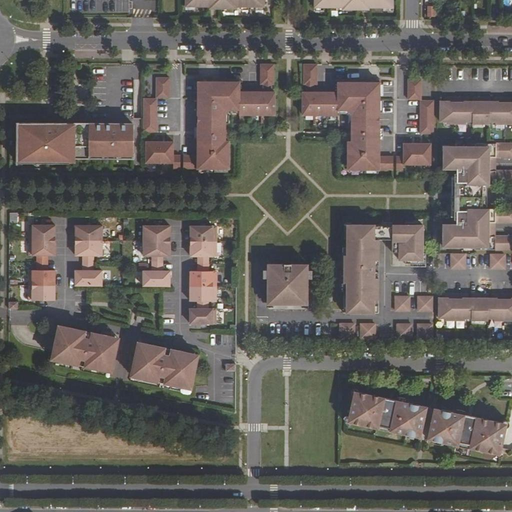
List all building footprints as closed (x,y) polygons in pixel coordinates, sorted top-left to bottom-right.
[(190,4),(190,6),(209,7),(209,9),(235,9),(235,7),(264,8),(263,0),(184,0),(185,4),(190,4)] [(314,0),(314,8),(343,8),(343,10),(369,10),(369,8),(389,8),(389,5),(393,5),(393,0),(314,0)] [(425,16),(435,16),(435,5),(426,5),(425,16)] [(260,64),(260,84),(274,84),(274,64),(260,64)] [(304,64),(304,85),(317,85),(317,64),(304,64)] [(156,77),(156,97),(169,98),(169,78),(156,77)] [(274,115),(275,92),(273,92),(239,92),(239,81),(212,82),(212,78),(197,78),(197,155),(173,155),(173,141),(145,142),(145,162),(173,163),(173,168),(228,168),(229,141),(225,141),(225,114),(230,110),(240,110),(240,115),(273,115),(274,115)] [(403,164),(431,164),(431,143),(403,143),(403,156),(379,156),(380,79),(365,79),(365,83),(359,83),(338,82),(338,93),(304,92),(302,92),(302,115),(303,115),(337,115),(337,110),(346,110),(352,114),(351,142),(348,142),(348,169),(379,169),(403,169),(403,164)] [(408,79),(408,99),(421,99),(421,79),(408,79)] [(143,131),(157,131),(157,99),(144,98),(143,131)] [(449,101),(440,101),(440,122),(447,122),(447,124),(456,124),(466,124),(466,122),(472,122),(472,124),(489,124),(489,122),(496,122),(496,124),(511,124),(511,98),(498,98),(498,102),(480,101),(480,98),(472,98),(472,102),(464,101),(464,98),(449,98),(449,101)] [(420,133),(433,133),(433,100),(420,100),(420,133)] [(124,158),(124,155),(132,155),(132,154),(133,154),(133,124),(112,124),(112,123),(18,122),(18,137),(17,137),(17,163),(69,163),(69,158),(124,158)] [(475,158),(511,157),(511,144),(475,144),(475,147),(475,155),(475,158)] [(456,189),(456,192),(471,192),(471,190),(481,190),(481,184),(475,184),(475,181),(475,171),(475,169),(471,168),(471,162),(475,162),(475,158),(475,155),(475,147),(448,147),(448,152),(443,152),(443,169),(456,169),(456,177),(451,177),(451,188),(456,189)] [(475,184),(511,184),(511,170),(475,171),(475,181),(475,184)] [(456,201),(471,201),(471,192),(456,192),(456,201)] [(456,224),(443,224),(443,242),(448,242),(448,247),(474,247),(474,236),(474,231),(471,231),(472,225),(474,225),(474,223),(474,220),(474,209),(481,210),(481,204),(471,203),(471,201),(456,201),(456,205),(451,205),(451,216),(456,216),(456,224)] [(474,223),(511,223),(511,209),(481,210),(474,209),(474,220),(474,223)] [(29,240),(55,240),(55,225),(48,225),(36,225),(29,225),(29,240)] [(101,226),(94,226),(82,225),(75,226),(75,240),(101,241),(101,226)] [(344,313),(379,313),(379,239),(379,225),(347,225),(347,248),(347,255),(344,255),(344,313)] [(379,239),(392,239),(392,225),(379,225),(379,239)] [(423,225),(392,225),(392,239),(392,252),(399,252),(399,260),(405,260),(405,264),(411,264),(411,267),(425,267),(426,253),(423,253),(423,225)] [(170,226),(163,226),(151,226),(144,226),(144,241),(170,241),(170,226)] [(216,226),(190,226),(190,241),(216,241),(216,226)] [(474,249),(511,249),(511,236),(474,236),(474,247),(474,249)] [(47,255),(55,255),(55,240),(29,240),(29,255),(36,255),(47,255)] [(101,241),(75,240),(75,255),(82,255),(94,256),(101,256),(101,241)] [(144,256),(151,256),(163,256),(170,256),(170,241),(144,241),(144,256)] [(216,241),(190,241),(190,256),(197,256),(209,256),(216,256),(216,241)] [(451,268),(465,268),(465,254),(451,254),(451,268)] [(490,269),(505,269),(505,254),(490,254),(490,269)] [(267,298),(307,298),(307,264),(267,264),(267,298)] [(29,285),(55,285),(55,270),(47,270),(36,270),(29,270),(29,285)] [(101,271),(94,271),(82,271),(75,271),(75,285),(101,286),(101,271)] [(170,271),(163,271),(151,271),(144,271),(144,286),(170,286),(170,271)] [(216,271),(209,271),(197,271),(190,271),(190,286),(216,286),(216,271)] [(29,300),(55,300),(55,285),(29,285),(29,300)] [(216,286),(190,286),(190,301),(197,301),(209,301),(216,301),(216,286)] [(448,298),(439,298),(438,318),(445,318),(445,320),(455,320),(465,320),(465,318),(471,318),(471,320),(487,320),(487,318),(494,319),(494,320),(511,320),(511,298),(511,295),(496,295),(496,298),(479,298),(479,295),(471,294),(471,298),(462,298),(462,294),(448,294),(448,298)] [(395,311),(409,311),(409,297),(395,297),(395,311)] [(418,311),(432,311),(432,297),(418,297),(418,311)] [(190,324),(216,324),(216,309),(208,309),(197,309),(190,309),(190,324)] [(340,339),(354,339),(354,324),(340,324),(340,339)] [(361,339),(375,339),(375,324),(361,324),(361,339)] [(397,339),(411,339),(411,324),(397,324),(397,339)] [(418,339),(432,339),(432,325),(418,325),(418,339)] [(52,359),(112,372),(119,338),(92,333),(92,334),(85,333),(85,331),(59,326),(52,359)] [(131,376),(191,388),(198,355),(172,349),(171,351),(165,349),(165,348),(138,342),(131,376)] [(348,422),(420,437),(427,407),(354,391),(348,422)] [(427,439),(500,454),(506,423),(434,408),(427,439)]
